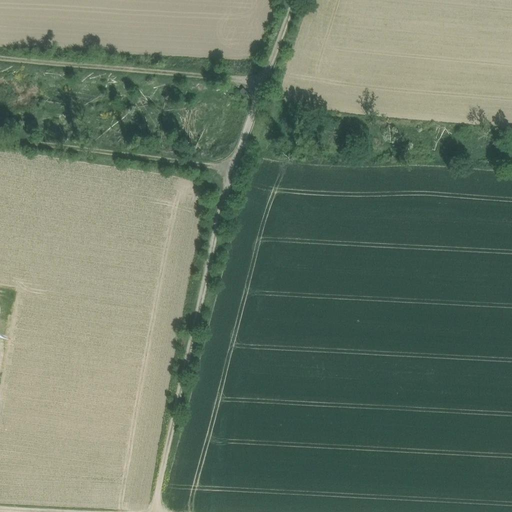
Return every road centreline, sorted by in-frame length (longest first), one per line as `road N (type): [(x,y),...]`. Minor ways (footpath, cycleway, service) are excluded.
road 1 (track): [(154,511),(241,144)]
road 2 (track): [(0,56),(248,82)]
road 3 (track): [(232,168),(0,141)]
road 4 (track): [(252,111),(248,82),(267,70),(295,0)]
